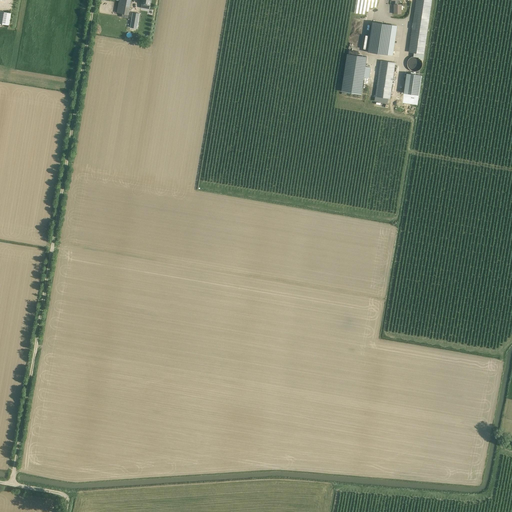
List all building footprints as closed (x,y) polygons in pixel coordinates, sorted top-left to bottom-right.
[(131,0),(119,0),(118,13),(123,14),(122,17),(128,18),(128,14),(129,14),(131,0)] [(142,4),(141,8),(149,9),(150,5),(151,0),(141,0),(141,4),(142,4)] [(432,0),(417,0),(410,52),(425,54),(432,0)] [(0,23),(9,25),(11,13),(0,11),(0,23)] [(149,24),(150,14),(139,13),(138,23),(149,24)] [(377,23),(372,22),(368,52),(387,55),(388,55),(392,25),(377,23)] [(347,54),(342,91),(361,94),(364,77),(369,77),(371,67),(365,67),(366,61),(367,57),(347,54)] [(381,61),(375,97),(390,99),(394,72),(394,67),(395,63),(384,61),(381,61)] [(404,93),(402,103),(417,105),(419,95),(422,75),(407,73),(404,93)]
